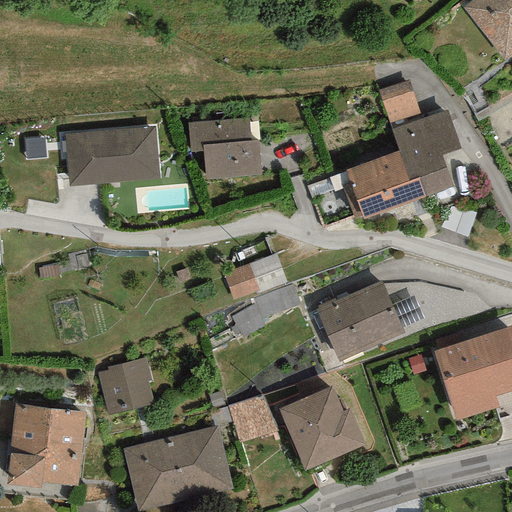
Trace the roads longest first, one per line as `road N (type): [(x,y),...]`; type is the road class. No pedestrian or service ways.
road 1 (residential): [(0,219),(118,239),(260,225),(511,273)]
road 2 (residential): [(511,457),(307,511)]
